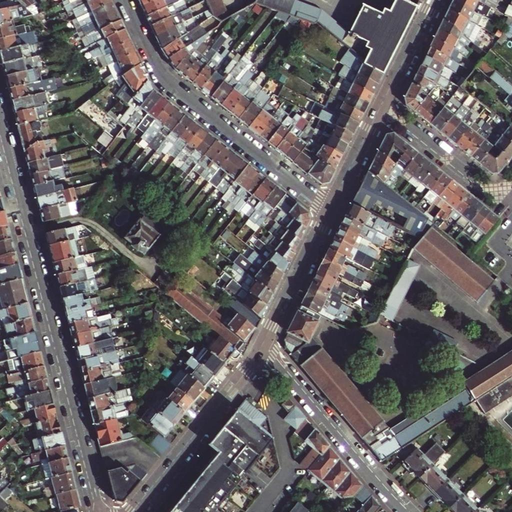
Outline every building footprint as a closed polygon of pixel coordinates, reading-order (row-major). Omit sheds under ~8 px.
[(67,12),(92,0),(66,0),(62,2),(67,12)] [(90,9),(91,12),(112,2),(110,0),(92,0),(67,12),(69,16),(74,14),(75,15),(90,9)] [(156,0),(141,7),(146,17),(173,4),(178,2),(177,0),(166,0),(163,1),(162,0),(156,0)] [(146,17),(150,26),(189,9),(206,1),(205,0),(192,0),(184,4),(175,8),(173,4),(146,17)] [(175,8),(184,4),(182,0),(178,2),(173,4),(175,8)] [(210,10),(223,4),(221,0),(215,0),(207,4),(210,10)] [(295,1),(291,0),(256,0),(254,3),(265,7),(277,11),(289,16),(295,1)] [(363,64),(382,75),(416,7),(401,0),(394,0),(388,12),(383,10),(381,15),(362,5),(348,33),(366,43),(364,47),(370,50),(364,61),(363,64)] [(490,20),(495,11),(483,4),(474,0),(452,0),(452,1),(487,18),(490,20)] [(317,22),(321,11),(295,1),(289,16),(301,20),(314,24),(317,22)] [(482,28),(487,18),(452,1),(447,10),(468,21),(480,27),(482,28)] [(78,22),(81,27),(116,11),(112,2),(91,12),(85,15),(86,18),(78,22)] [(33,15),(38,13),(34,3),(24,8),(27,10),(33,15)] [(232,16),(238,24),(254,3),(250,5),(231,16),(232,16)] [(210,10),(212,16),(225,9),(223,4),(210,10)] [(0,24),(12,21),(23,18),(22,14),(19,15),(18,12),(27,10),(24,8),(22,5),(0,11),(0,24)] [(272,18),(274,15),(277,11),(265,7),(259,15),(264,19),(267,15),(272,18)] [(76,19),(85,15),(91,12),(90,9),(75,15),(76,19)] [(183,19),(185,22),(193,18),(189,9),(150,26),(156,38),(167,33),(166,30),(182,23),(180,20),(183,19)] [(221,21),(229,17),(225,9),(212,16),(213,16),(221,21)] [(213,16),(212,16),(210,10),(205,12),(208,19),(213,16)] [(464,28),(468,21),(447,10),(443,19),(470,41),(472,43),(474,39),(472,38),(474,36),(464,28)] [(85,37),(86,36),(120,20),(116,11),(81,27),(85,37)] [(274,15),(284,22),(289,16),(277,11),(274,15)] [(364,47),(366,43),(348,33),(322,11),(321,11),(317,22),(358,56),(364,61),(370,50),(364,47)] [(42,24),(45,22),(41,12),(38,13),(33,15),(42,24)] [(464,46),(470,41),(443,19),(438,30),(456,40),(461,44),(464,46)] [(90,46),(98,42),(124,30),(120,20),(86,36),(90,46)] [(0,39),(29,32),(28,26),(24,27),(23,26),(13,28),(12,21),(0,24),(0,39)] [(156,38),(161,50),(187,33),(182,23),(166,30),(167,33),(156,38)] [(187,33),(189,37),(203,27),(200,24),(187,33)] [(508,39),(509,40),(511,36),(511,24),(510,28),(506,28),(502,34),(508,39)] [(161,50),(167,59),(201,37),(206,33),(203,27),(189,37),(187,33),(161,50)] [(98,42),(103,53),(129,41),(124,30),(98,42)] [(461,44),(456,40),(438,30),(433,39),(449,48),(456,52),(461,55),(462,52),(458,49),(461,44)] [(0,39),(0,52),(27,46),(29,45),(27,38),(34,37),(33,31),(29,32),(0,39)] [(496,42),(501,46),(508,39),(502,34),(499,38),(496,42)] [(183,76),(192,83),(215,54),(225,40),(220,36),(208,50),(203,57),(200,55),(199,56),(183,76)] [(29,45),(36,43),(34,37),(27,38),(29,45)] [(167,59),(174,69),(193,48),(196,50),(198,47),(196,46),(198,43),(200,45),(203,41),(201,37),(167,59)] [(456,52),(449,48),(433,39),(429,48),(455,62),(457,59),(454,57),(456,52)] [(103,53),(108,65),(135,52),(129,41),(103,53)] [(199,56),(200,55),(205,49),(200,45),(198,47),(196,50),(194,52),(199,56)] [(200,90),(210,98),(240,59),(242,57),(248,49),(243,45),(238,52),(232,60),(227,56),(200,90)] [(0,58),(2,65),(30,58),(27,46),(0,52),(0,58)] [(174,69),(183,76),(199,56),(194,52),(196,50),(193,48),(174,69)] [(227,56),(232,60),(238,52),(233,48),(229,53),(227,56)] [(456,63),(455,62),(429,48),(424,57),(448,69),(450,64),(454,66),(456,63)] [(192,83),(200,90),(227,56),(229,53),(225,50),(219,57),(215,54),(192,83)] [(109,85),(121,77),(139,62),(135,52),(108,65),(112,74),(106,78),(103,80),(109,85)] [(479,57),(482,60),(487,54),(483,52),(479,57)] [(32,64),(38,62),(37,56),(30,58),(32,64)] [(358,75),(378,85),(382,75),(363,64),(364,61),(358,56),(349,69),(358,75)] [(234,79),(238,83),(252,64),(242,57),(240,59),(246,64),(234,79)] [(444,78),(448,69),(424,57),(420,66),(444,78)] [(2,65),(5,77),(40,68),(38,62),(32,64),(30,58),(2,65)] [(210,98),(220,106),(238,83),(234,79),(246,64),(240,59),(210,98)] [(82,71),(90,68),(84,62),(82,61),(80,63),(82,71)] [(473,71),(476,67),(478,65),(474,63),(471,61),(465,67),(466,68),(473,71)] [(511,130),(511,88),(481,61),(478,65),(476,67),(508,96),(504,101),(511,108),(511,122),(508,127),(511,130)] [(120,100),(127,105),(147,79),(139,62),(121,77),(126,83),(130,88),(120,100)] [(220,106),(229,113),(248,89),(243,85),(249,78),(257,68),(252,64),(238,83),(220,106)] [(372,95),(378,85),(358,75),(349,69),(345,66),(343,70),(347,73),(344,79),(345,79),(353,85),(372,95)] [(440,86),(444,78),(420,66),(415,75),(434,84),(436,85),(440,86)] [(40,78),(36,79),(35,76),(40,75),(41,75),(40,68),(5,77),(8,89),(41,81),(40,78)] [(463,77),(466,79),(473,71),(466,68),(463,73),(465,74),(463,77)] [(430,91),(432,89),(436,85),(434,84),(415,75),(411,84),(423,90),(424,88),(427,90),(426,91),(429,93),(430,91)] [(335,88),(338,83),(328,76),(326,78),(322,76),(320,78),(324,81),(333,87),(335,88)] [(101,91),(109,85),(103,80),(101,78),(98,79),(101,91)] [(243,85),(248,89),(253,82),(249,78),(243,85)] [(129,122),(134,115),(153,91),(152,90),(147,79),(127,105),(129,107),(119,120),(122,123),(124,121),(127,124),(129,122)] [(368,105),(372,95),(353,85),(345,79),(339,90),(368,105)] [(8,89),(11,101),(38,94),(37,89),(45,87),(43,80),(41,81),(8,89)] [(331,90),(333,87),(324,81),(322,84),(331,90)] [(229,113),(238,120),(262,90),(253,82),(248,89),(229,113)] [(116,96),(120,100),(130,88),(126,83),(124,85),(116,96)] [(273,95),(277,97),(284,86),(279,84),(273,95)] [(405,106),(413,112),(429,93),(426,91),(427,90),(424,88),(423,90),(411,84),(403,98),(405,106)] [(329,97),(333,99),(338,90),(335,88),(329,97)] [(247,127),(267,103),(271,98),(264,93),(265,91),(263,89),(262,90),(238,120),(247,127)] [(363,115),(368,105),(339,90),(338,90),(333,99),(336,101),(363,115)] [(129,136),(137,126),(160,97),(153,91),(134,115),(137,118),(132,125),(125,133),(129,136)] [(413,112),(421,118),(435,102),(433,100),(436,96),(430,91),(429,93),(413,112)] [(11,101),(15,114),(46,106),(49,105),(46,92),(38,94),(11,101)] [(474,105),(477,102),(469,95),(467,98),(474,105)] [(421,118),(429,125),(450,99),(450,98),(447,96),(442,102),(440,100),(437,103),(435,102),(421,118)] [(146,124),(149,127),(168,103),(160,97),(137,126),(142,130),(146,124)] [(124,128),(120,125),(108,113),(90,99),(77,110),(115,138),(124,128)] [(247,127),(258,135),(278,109),(284,101),(281,99),(273,108),(267,103),(247,127)] [(439,133),(452,116),(460,107),(450,99),(429,125),(439,133)] [(358,124),(363,115),(336,101),(331,111),(358,124)] [(482,111),(485,108),(477,102),(474,105),(482,111)] [(141,138),(148,144),(176,109),(168,103),(149,127),(145,132),(141,138)] [(18,126),(37,121),(36,116),(45,114),(45,111),(47,111),(46,106),(15,114),(18,126)] [(352,136),(358,124),(331,111),(323,107),(317,118),(320,119),(327,123),(352,136)] [(275,150),(293,126),(298,120),(304,111),(297,108),(295,111),(293,109),(288,116),(267,143),(275,150)] [(482,111),(490,118),(493,115),(485,108),(482,111)] [(148,144),(157,150),(184,115),(176,109),(148,144)] [(258,135),(267,143),(288,116),(278,109),(258,135)] [(129,122),(132,125),(137,118),(134,115),(129,122)] [(157,150),(164,156),(191,121),(184,115),(157,150)] [(439,133),(446,139),(460,122),(452,116),(439,133)] [(496,133),(511,145),(511,130),(508,127),(495,116),(492,120),(501,127),(496,133)] [(293,126),(299,130),(303,124),(298,120),(293,126)] [(34,139),(36,138),(35,133),(40,132),(39,129),(41,127),(40,123),(37,122),(37,121),(18,126),(24,152),(35,144),(34,139)] [(175,159),(177,157),(200,128),(191,121),(164,156),(169,160),(172,157),(175,159)] [(446,139),(454,145),(468,129),(460,122),(446,139)] [(454,145),(462,151),(481,129),(481,128),(473,122),(468,129),(454,145)] [(322,133),(347,146),(352,136),(327,123),(324,128),(317,125),(315,130),(322,133)] [(275,150),(284,156),(302,132),(306,127),(303,124),(299,130),(293,126),(275,150)] [(302,132),(306,136),(311,130),(306,127),(302,132)] [(470,158),(478,164),(487,153),(492,147),(492,148),(494,146),(492,145),(493,144),(492,143),(492,137),(493,137),(496,133),(490,127),(488,130),(489,131),(487,133),(489,134),(470,158)] [(177,157),(185,163),(207,134),(200,128),(177,157)] [(462,151),(470,158),(489,134),(487,133),(487,134),(481,129),(462,151)] [(304,147),(307,143),(309,140),(312,134),(313,132),(311,130),(306,136),(302,132),(284,156),(292,162),(300,152),(304,147)] [(322,133),(315,130),(313,132),(312,134),(319,138),(322,133)] [(35,144),(43,142),(40,131),(40,132),(35,133),(36,138),(34,139),(35,144)] [(317,143),(342,156),(347,146),(322,133),(319,138),(317,143)] [(494,146),(510,160),(511,156),(511,145),(496,133),(493,137),(498,141),(496,144),(494,143),(493,144),(492,145),(494,146)] [(188,175),(192,170),(215,140),(207,134),(185,163),(180,169),(188,175)] [(401,156),(408,147),(392,134),(385,136),(377,151),(386,158),(393,150),(401,156)] [(43,151),(46,150),(45,146),(47,145),(51,145),(50,140),(43,142),(35,144),(24,152),(27,164),(45,159),(43,151)] [(201,167),(205,170),(224,146),(215,140),(192,170),(196,173),(201,167)] [(307,143),(338,164),(342,156),(317,143),(309,140),(307,143)] [(319,160),(334,172),(338,164),(307,143),(304,147),(319,160)] [(210,174),(213,176),(232,153),(224,146),(205,170),(200,176),(205,180),(210,174)] [(492,175),(497,175),(510,160),(494,146),(492,148),(491,149),(499,155),(494,160),(487,153),(478,164),(492,175)] [(400,174),(403,170),(416,153),(408,147),(401,156),(394,165),(394,166),(399,170),(397,172),(400,174)] [(397,172),(399,170),(394,166),(394,165),(386,158),(377,151),(372,161),(393,178),(395,176),(397,178),(400,174),(397,172)] [(321,186),(328,184),(334,172),(319,160),(315,165),(300,152),(292,162),(321,186)] [(216,189),(221,182),(240,159),(232,153),(213,176),(216,179),(211,185),(216,189)] [(403,170),(412,177),(425,160),(416,153),(403,170)] [(30,176),(62,168),(59,156),(50,158),(45,159),(27,164),(30,176)] [(224,195),(228,189),(247,165),(240,159),(221,182),(224,185),(219,191),(224,195)] [(416,189),(420,184),(433,167),(425,160),(412,177),(407,183),(416,189)] [(380,182),(388,188),(397,178),(395,176),(393,178),(372,161),(367,171),(380,182)] [(222,206),(226,209),(256,172),(247,165),(228,189),(233,193),(227,200),(222,206)] [(54,182),(58,181),(56,173),(64,171),(69,170),(68,166),(62,168),(30,176),(33,187),(54,182)] [(196,173),(200,176),(205,170),(201,167),(196,173)] [(424,187),(428,190),(442,174),(433,167),(420,184),(416,189),(420,193),(424,187)] [(125,174),(133,181),(138,175),(129,168),(125,174)] [(58,181),(65,179),(64,171),(56,173),(58,181)] [(367,171),(351,205),(360,209),(368,213),(371,206),(405,223),(402,230),(417,238),(421,230),(426,219),(422,216),(414,209),(408,204),(405,202),(388,188),(380,182),(367,171)] [(241,199),(246,203),(265,179),(256,172),(226,209),(231,213),(234,209),(241,199)] [(205,180),(208,182),(213,176),(210,174),(205,180)] [(428,190),(437,197),(450,181),(442,174),(428,190)] [(208,182),(211,185),(216,179),(213,176),(208,182)] [(245,214),(250,218),(275,187),(265,179),(246,203),(240,210),(245,214)] [(437,197),(445,204),(458,187),(450,181),(437,197)] [(36,199),(64,192),(62,186),(55,188),(54,182),(33,187),(36,199)] [(216,189),(219,191),(224,185),(221,182),(216,189)] [(268,215),(276,205),(285,194),(275,187),(250,218),(248,220),(246,222),(256,230),(259,226),(260,225),(267,217),(268,215)] [(441,209),(449,215),(466,193),(458,187),(445,204),(441,209)] [(36,199),(39,210),(68,203),(77,201),(74,189),(64,192),(36,199)] [(222,197),(227,200),(233,193),(228,189),(224,195),(222,197)] [(434,201),(437,197),(428,190),(425,194),(434,201)] [(456,221),(458,219),(474,200),(466,193),(449,215),(456,221)] [(310,221),(309,214),(285,194),(276,205),(282,210),(286,214),(306,230),(310,221)] [(164,206),(168,201),(160,195),(156,200),(164,206)] [(417,205),(409,198),(405,202),(408,204),(414,209),(416,206),(417,205)] [(234,209),(238,212),(240,210),(246,203),(241,199),(234,209)] [(458,219),(466,226),(482,206),(474,200),(458,219)] [(171,212),(179,218),(187,209),(179,202),(171,212)] [(42,222),(71,215),(68,203),(39,210),(42,222)] [(388,231),(391,225),(368,213),(360,209),(351,205),(345,216),(371,229),(374,224),(388,231)] [(425,212),(416,206),(414,209),(422,216),(425,212)] [(469,237),(470,236),(489,212),(482,206),(466,226),(463,229),(462,231),(469,237)] [(278,215),(282,218),(286,214),(282,210),(278,215)] [(433,219),(428,216),(425,212),(422,216),(426,219),(431,222),(433,219)] [(469,237),(477,244),(497,218),(489,212),(470,236),(469,237)] [(138,251),(143,255),(158,237),(150,231),(156,224),(156,222),(147,214),(144,214),(138,222),(138,221),(124,239),(132,246),(131,247),(136,252),(138,251)] [(300,241),(306,230),(286,214),(282,218),(278,215),(274,220),(276,221),(280,225),(300,241)] [(377,232),(371,229),(345,216),(340,227),(369,242),(380,247),(383,240),(374,236),(377,232)] [(272,226),(276,230),(280,225),(276,221),(272,226)] [(377,232),(388,237),(394,226),(391,225),(388,231),(374,224),(371,229),(377,232)] [(274,237),(294,253),(300,241),(280,225),(276,230),(272,226),(268,231),(270,233),(274,237)] [(0,242),(11,239),(7,226),(0,227),(0,242)] [(377,252),(367,247),(369,242),(340,227),(334,238),(356,249),(378,260),(380,256),(376,254),(377,252)] [(477,303),(494,282),(430,228),(425,233),(412,249),(477,303)] [(49,246),(68,241),(75,240),(79,239),(77,231),(66,234),(64,229),(46,234),(49,246)] [(417,238),(412,249),(425,233),(421,230),(417,238)] [(262,242),(288,264),(294,253),(274,237),(271,241),(266,237),(262,242)] [(376,265),(354,254),(356,249),(334,238),(329,250),(345,258),(373,272),(376,265)] [(0,256),(14,253),(11,239),(0,242),(0,256)] [(259,254),(283,274),(288,264),(262,242),(258,239),(254,244),(262,251),(259,254)] [(72,254),(78,252),(75,240),(68,241),(72,254)] [(78,252),(72,254),(68,241),(49,246),(53,263),(82,256),(81,251),(78,252)] [(273,295),(278,285),(247,259),(234,249),(227,258),(246,273),(273,295)] [(278,285),(283,274),(259,254),(254,250),(247,259),(278,285)] [(342,265),(345,258),(329,250),(323,261),(364,281),(367,275),(347,265),(346,266),(345,267),(342,265)] [(0,269),(17,265),(14,253),(0,256),(0,269)] [(56,275),(78,270),(77,265),(85,262),(84,256),(82,256),(53,263),(56,275)] [(379,315),(391,321),(418,266),(406,260),(401,271),(395,283),(390,294),(384,305),(379,315)] [(368,284),(364,281),(323,261),(317,272),(334,281),(337,274),(340,276),(341,278),(365,290),(368,284)] [(181,269),(191,278),(198,270),(191,265),(187,262),(181,269)] [(0,284),(0,285),(21,280),(17,265),(0,269),(0,284)] [(56,275),(59,288),(80,283),(88,281),(93,279),(90,267),(87,268),(78,270),(56,275)] [(162,292),(172,280),(162,272),(152,284),(157,288),(158,289),(162,292)] [(260,320),(266,308),(237,284),(223,272),(219,277),(225,282),(236,291),(231,297),(260,320)] [(354,299),(358,292),(334,281),(317,272),(312,284),(329,292),(332,285),(335,287),(336,290),(354,299)] [(266,308),(273,295),(246,273),(237,284),(266,308)] [(226,318),(225,320),(184,287),(174,278),(172,280),(162,292),(219,338),(240,355),(242,356),(247,345),(243,341),(254,328),(237,314),(232,320),(229,318),(226,318)] [(0,301),(2,310),(27,304),(21,280),(0,285),(0,301)] [(231,297),(236,291),(225,282),(220,288),(231,297)] [(62,300),(75,297),(91,293),(90,285),(81,288),(80,283),(59,288),(62,300)] [(328,300),(325,299),(329,292),(312,284),(306,295),(347,315),(349,316),(352,310),(331,299),(328,300)] [(343,322),(347,315),(306,295),(301,306),(317,315),(321,308),(324,309),(324,312),(334,317),(343,322)] [(65,312),(85,307),(94,304),(93,299),(76,303),(75,297),(62,300),(65,312)] [(0,326),(3,326),(31,318),(27,304),(2,310),(0,311),(0,326)] [(468,390),(396,437),(310,336),(320,316),(317,315),(301,306),(284,340),(299,348),(291,356),(369,448),(378,442),(381,446),(372,452),(381,462),(459,412),(476,401),(511,377),(511,351),(463,383),(468,390)] [(69,324),(86,320),(84,313),(86,313),(85,307),(65,312),(69,324)] [(320,316),(332,322),(334,317),(324,312),(324,309),(321,308),(317,315),(320,316)] [(92,324),(105,321),(103,315),(91,319),(92,324)] [(6,340),(34,333),(31,318),(3,326),(4,333),(5,334),(4,335),(5,338),(6,338),(6,340)] [(69,324),(72,336),(109,327),(116,325),(115,321),(105,324),(105,321),(92,324),(91,319),(86,320),(69,324)] [(417,363),(425,347),(381,326),(374,342),(417,363)] [(75,348),(103,341),(101,335),(111,332),(109,327),(72,336),(75,348)] [(111,339),(112,339),(111,332),(101,335),(103,341),(111,339)] [(11,360),(40,353),(34,333),(6,340),(3,341),(8,361),(11,360)] [(443,352),(448,343),(431,335),(428,340),(424,338),(422,342),(443,352)] [(235,360),(240,355),(219,338),(208,352),(223,364),(224,363),(226,363),(228,361),(227,359),(231,359),(234,360),(235,360)] [(78,361),(97,356),(96,351),(113,347),(111,339),(103,341),(75,348),(78,361)] [(135,354),(146,351),(147,343),(133,347),(135,354)] [(105,354),(115,351),(113,347),(96,351),(97,356),(105,354)] [(193,361),(213,377),(223,364),(208,352),(205,350),(201,355),(200,353),(193,361)] [(111,359),(117,358),(115,351),(105,354),(107,360),(111,359)] [(6,376),(43,367),(40,353),(11,360),(14,370),(5,372),(5,373),(0,374),(1,378),(6,376)] [(78,361),(81,373),(118,363),(117,358),(111,359),(107,360),(105,354),(97,356),(78,361)] [(204,388),(213,377),(193,361),(189,357),(184,364),(187,366),(183,371),(204,388)] [(5,372),(14,370),(11,360),(8,361),(3,362),(5,372)] [(103,380),(111,378),(110,372),(118,370),(119,369),(118,363),(81,373),(84,385),(103,380)] [(26,384),(46,379),(43,367),(6,376),(8,384),(13,383),(25,380),(26,384)] [(192,402),(204,388),(183,371),(180,369),(168,383),(176,388),(192,402)] [(111,378),(120,376),(118,370),(110,372),(111,378)] [(511,377),(476,401),(485,415),(511,396),(511,377)] [(107,395),(115,393),(111,378),(103,380),(107,395)] [(31,396),(49,391),(46,379),(26,384),(14,387),(0,390),(0,392),(1,398),(17,394),(30,391),(31,396)] [(88,400),(107,395),(103,380),(84,385),(88,400)] [(166,400),(183,414),(192,402),(176,388),(171,394),(168,394),(166,396),(167,398),(166,400)] [(91,412),(118,405),(125,403),(130,402),(128,397),(126,390),(115,393),(107,395),(88,400),(91,412)] [(18,400),(24,398),(31,396),(30,391),(17,394),(18,400)] [(34,410),(53,405),(49,391),(31,396),(24,398),(26,404),(27,403),(29,411),(34,410)] [(151,408),(173,426),(183,414),(166,400),(163,398),(160,402),(158,401),(151,408)] [(287,412),(294,405),(288,398),(280,404),(287,412)] [(252,425),(257,429),(265,418),(244,402),(240,406),(256,419),(252,425)] [(95,425),(116,420),(115,415),(127,412),(125,403),(118,405),(91,412),(95,425)] [(34,424),(56,419),(53,405),(34,410),(36,418),(19,422),(24,427),(34,424)] [(212,511),(271,440),(257,429),(252,425),(256,419),(240,406),(209,445),(218,453),(183,495),(169,511),(212,511)] [(296,430),(302,422),(305,418),(295,406),(284,421),(296,430)] [(163,438),(173,426),(151,408),(150,408),(140,419),(159,434),(163,438)] [(116,420),(129,416),(127,412),(115,415),(116,420)] [(43,438),(60,433),(56,419),(34,424),(35,431),(41,429),(43,438)] [(95,425),(100,447),(136,438),(130,433),(122,435),(121,431),(119,430),(116,420),(95,425)] [(353,497),(362,486),(314,429),(311,433),(303,442),(314,451),(310,457),(311,460),(303,469),(340,498),(352,497),(353,497)] [(37,453),(64,447),(60,433),(43,438),(37,439),(34,440),(37,453)] [(149,448),(160,458),(171,444),(163,438),(159,434),(148,447),(149,448)] [(132,466),(136,465),(149,448),(148,447),(136,438),(100,447),(107,473),(121,469),(132,466)] [(48,464),(67,459),(64,447),(37,453),(31,455),(33,462),(47,459),(48,464)] [(136,465),(147,474),(160,458),(149,448),(136,465)] [(420,478),(433,466),(416,449),(404,462),(420,478)] [(34,467),(42,465),(48,464),(47,459),(33,462),(34,467)] [(51,478),(71,474),(67,459),(48,464),(51,478)] [(50,479),(51,478),(48,464),(42,465),(45,480),(50,479)] [(114,503),(122,504),(147,474),(136,465),(132,466),(126,473),(121,469),(107,473),(114,503)] [(435,494),(448,481),(433,466),(420,478),(435,494)] [(55,496),(75,491),(71,474),(51,478),(50,479),(55,496)] [(0,493),(6,487),(9,485),(0,475),(0,493)] [(54,496),(55,496),(50,479),(45,480),(50,497),(54,496)] [(435,494),(450,509),(463,496),(448,481),(435,494)] [(362,506),(371,496),(362,486),(353,497),(362,506)] [(61,511),(64,511),(79,507),(75,491),(55,496),(54,496),(57,511),(61,511)] [(0,511),(8,505),(0,496),(0,511)] [(376,511),(381,507),(371,496),(362,506),(356,511),(376,511)] [(453,511),(476,511),(478,511),(463,496),(450,509),(453,511)] [(307,511),(297,503),(290,511),(307,511)]
